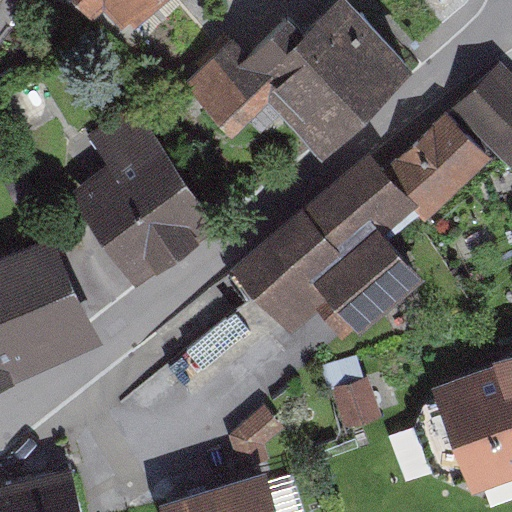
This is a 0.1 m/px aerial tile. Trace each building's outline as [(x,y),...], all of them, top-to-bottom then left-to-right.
[(90,0),(99,9),(109,0),(90,0)] [(402,54),(353,0),(320,0),(232,78),(295,148),(402,54)] [(511,147),(511,74),(499,60),(457,97),(506,153),(511,147)] [(211,210),(138,130),(64,197),(137,277),(211,210)] [(373,165),(236,284),(276,330),(413,211),(373,165)] [(0,357),(67,329),(29,241),(0,253),(0,357)] [(511,357),(428,394),(476,504),(511,488),(511,357)] [(72,511),(53,470),(0,494),(0,511),(72,511)] [(259,511),(240,470),(150,511),(259,511)]
